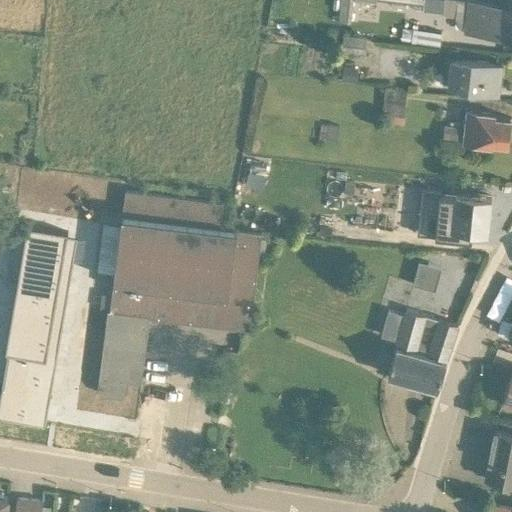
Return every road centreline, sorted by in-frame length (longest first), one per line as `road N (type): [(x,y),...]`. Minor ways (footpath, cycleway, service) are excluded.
road 1 (residential): [(0,449),(401,511)]
road 2 (residential): [(511,245),(472,313),(410,511)]
